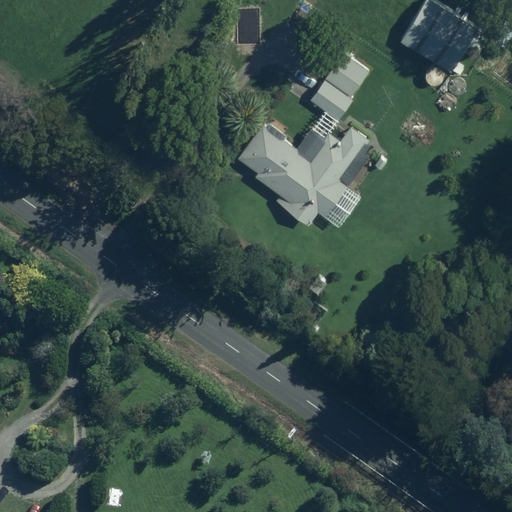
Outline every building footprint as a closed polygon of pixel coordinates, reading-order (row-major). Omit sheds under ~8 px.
[(477,27),(431,0),(421,0),(399,38),(451,70),(477,27)] [(322,75),(349,95),(367,69),(340,50),(322,75)] [(349,95),(322,75),(307,95),(337,117),(351,97),(349,95)] [(407,111),(395,127),(425,149),(435,137),(430,134),(435,127),(424,118),(422,122),(407,111)] [(255,168),(253,172),(278,191),(274,196),(307,220),(316,208),(337,225),(362,191),(348,180),(377,142),(350,121),(338,137),(330,131),(310,157),(260,119),(235,152),(255,168)]
